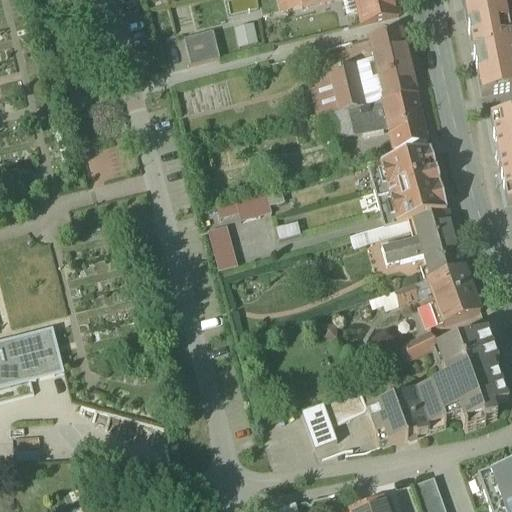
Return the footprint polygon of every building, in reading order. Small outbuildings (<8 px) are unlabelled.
[(279,0),(283,14),(345,0),(279,0)] [(394,0),(355,0),(362,28),(399,19),(394,0)] [(511,12),(510,3),(466,12),(484,100),(511,94),(511,12)] [(254,26),(235,30),(239,50),(259,46),(254,26)] [(213,34),(184,42),(191,69),(220,62),(213,34)] [(401,34),(369,41),(385,105),(417,98),(401,34)] [(356,68),(329,75),(329,77),(310,90),(317,119),(320,118),(349,112),(366,109),(356,68)] [(366,109),(349,112),(353,134),(354,139),(388,132),(393,152),(428,144),(417,98),(366,109)] [(349,112),(320,118),(325,143),(343,139),(342,137),(353,134),(349,112)] [(511,119),(490,125),(510,211),(511,210),(511,119)] [(431,153),(380,167),(380,165),(367,168),(384,231),(413,222),(414,224),(447,215),(431,153)] [(284,196),(217,211),(220,223),(241,219),(242,226),(276,219),(274,209),(286,207),(284,196)] [(447,215),(414,224),(416,232),(419,243),(394,249),(399,267),(424,260),(427,271),(461,261),(448,215),(447,215)] [(414,224),(384,232),(384,231),(367,236),(370,246),(416,232),(414,224)] [(231,231),(209,236),(218,274),(240,269),(231,231)] [(461,261),(427,271),(430,283),(464,271),(461,261)] [(430,283),(428,284),(436,307),(431,309),(438,329),(443,327),(444,329),(481,316),(464,271),(430,283)] [(414,289),(394,296),(399,310),(419,303),(414,289)] [(0,403),(29,397),(26,383),(58,375),(47,333),(0,344),(0,403)] [(444,375),(448,385),(495,368),(499,367),(488,335),(435,354),(443,375),(444,375)] [(431,336),(403,350),(411,365),(438,352),(431,336)] [(495,368),(448,385),(367,413),(380,451),(405,442),(406,443),(462,424),(465,433),(497,422),(494,412),(509,407),(495,368)] [(316,451),(339,443),(325,405),(302,413),(316,451)] [(502,511),(490,477),(510,470),(510,469),(478,480),(489,511),(502,511)] [(511,511),(511,469),(510,470),(490,477),(502,511),(511,511)] [(444,511),(434,482),(414,490),(422,511),(444,511)] [(358,494),(352,495),(356,504),(361,502),(358,494)] [(388,511),(384,499),(348,511),(388,511)]
